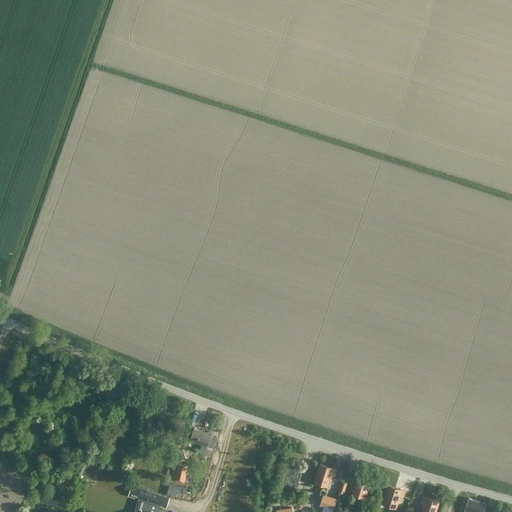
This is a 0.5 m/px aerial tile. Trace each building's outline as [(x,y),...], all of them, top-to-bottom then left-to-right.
[(141,402),(145,392),(132,387),(118,382),(114,392),(128,397),(129,397),(141,402)] [(171,415),(176,402),(161,397),(156,409),(171,415)] [(152,409),(143,405),(145,417),(144,419),(142,418),(139,426),(140,426),(140,428),(144,430),(152,409)] [(213,449),(216,438),(210,436),(210,434),(193,428),(188,440),(213,449)] [(178,449),(180,443),(170,439),(168,445),(178,449)] [(185,457),(182,449),(173,452),(176,460),(185,457)] [(183,482),(187,465),(178,463),(174,463),(170,479),(173,480),(183,482)] [(333,475),(335,469),(319,464),(314,482),(327,486),(330,474),(333,475)] [(302,479),(302,469),(292,469),(292,465),(286,465),(286,478),(302,479)] [(364,498),(370,479),(353,474),(351,481),(355,482),(351,494),(364,498)] [(343,492),(346,482),(341,481),(338,491),(343,492)] [(156,511),(159,505),(155,504),(158,494),(147,491),(148,487),(134,483),(133,487),(130,496),(138,499),(134,511),(136,511),(156,511)] [(180,486),(168,484),(166,494),(174,496),(175,492),(179,492),(180,486)] [(402,497),(404,490),(388,485),(382,503),(395,508),(399,496),(402,497)] [(45,486),(40,499),(62,509),(67,496),(45,486)] [(332,509),(336,498),(325,495),(323,501),(321,500),(319,505),(332,509)] [(434,511),(438,501),(422,496),(420,502),(423,503),(420,511),(434,511)] [(482,511),(485,504),(468,498),(463,511),(482,511)]
